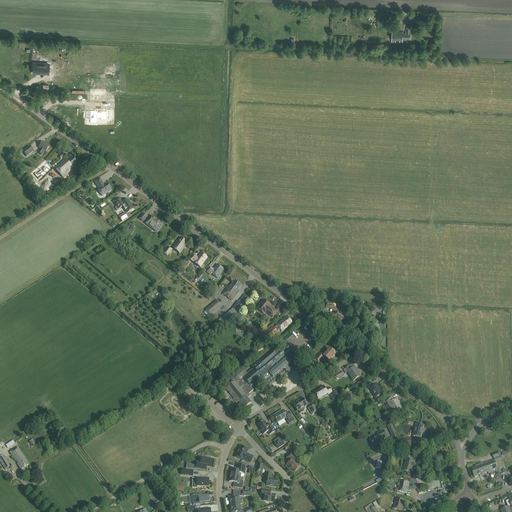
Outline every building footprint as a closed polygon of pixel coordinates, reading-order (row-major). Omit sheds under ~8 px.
[(395,41),(396,39),(400,39),(399,42),(403,42),(403,40),(410,40),(411,32),(411,28),(406,28),(406,33),(403,33),(403,32),(393,31),(392,41),(395,41)] [(49,64),(34,64),(33,73),(48,73),(49,64)] [(94,111),(89,111),(86,111),(86,119),(90,119),(90,122),(96,123),(96,118),(100,118),(100,119),(106,119),(106,111),(104,111),(100,111),(97,111),(97,112),(94,112),(94,111)] [(45,151),(45,152),(49,147),(43,142),(38,148),(40,149),(38,152),(42,155),(45,151)] [(22,151),(26,157),(34,151),(29,146),(22,151)] [(70,171),(69,169),(77,163),(73,158),(67,162),(65,159),(55,168),(63,177),(70,171)] [(39,168),(40,169),(43,173),(52,165),(48,160),(39,168)] [(98,189),(102,196),(111,190),(107,184),(104,185),(100,178),(94,182),(99,189),(98,189)] [(122,207),(127,214),(134,209),(130,204),(130,203),(128,199),(123,202),(120,199),(114,203),(116,206),(115,207),(117,210),(122,207)] [(93,209),(94,211),(95,210),(99,216),(103,213),(99,207),(98,206),(93,209)] [(144,220),(147,222),(146,224),(156,232),(162,224),(151,216),(149,219),(147,217),(143,214),(140,219),(143,222),(144,220)] [(179,253),(187,243),(180,238),(173,248),(179,253)] [(167,256),(172,250),(168,247),(163,253),(167,256)] [(191,260),(200,267),(202,269),(205,266),(202,264),(207,258),(201,253),(197,258),(194,255),(191,260)] [(183,273),(183,270),(184,271),(187,267),(190,263),(188,261),(185,265),(182,269),(181,269),(178,273),(181,275),(190,282),(192,280),(183,273)] [(217,278),(223,270),(217,266),(214,270),(210,267),(207,272),(211,275),(212,274),(217,278)] [(238,291),(237,290),(241,285),(235,281),(231,286),(230,285),(223,294),(232,300),(238,291)] [(245,295),(242,298),(239,301),(241,302),(241,303),(238,301),(235,305),(230,311),(222,317),(226,323),(234,317),(249,298),(245,295)] [(205,310),(210,316),(210,315),(211,316),(222,307),(221,306),(221,305),(217,300),(205,310)] [(277,312),(270,306),(270,305),(264,300),(257,309),(264,314),(266,312),(272,317),(277,312)] [(347,318),(335,307),(335,303),(326,303),(326,307),(332,307),(334,310),(335,311),(332,316),(342,324),(347,318)] [(287,327),(292,323),(286,317),(276,325),(282,332),(287,327)] [(272,327),(263,335),(268,340),(277,333),(272,327)] [(283,339),(287,344),(293,339),(289,334),(283,339)] [(295,358),(284,345),(268,359),(263,358),(259,362),(259,361),(252,367),(254,369),(248,373),(243,378),(250,387),(261,377),(264,381),(265,380),(266,382),(271,377),(272,378),(295,358)] [(323,357),(329,361),(335,354),(328,349),(322,356),(320,354),(315,359),(319,362),(323,357)] [(349,367),(344,370),(343,370),(345,373),(348,372),(353,380),(360,376),(355,367),(351,369),(349,367)] [(334,377),(336,376),(337,379),(343,375),(340,370),(334,373),(332,375),(334,377)] [(249,395),(248,394),(253,390),(250,387),(243,378),(242,376),(238,379),(236,377),(223,388),(225,390),(226,389),(234,398),(233,399),(236,403),(238,401),(240,403),(237,405),(242,410),(251,402),(246,397),(249,395)] [(374,387),(371,383),(366,385),(369,390),(370,389),(376,398),(382,394),(379,389),(380,389),(377,385),(374,387)] [(328,395),(332,393),(329,388),(325,390),(323,386),(319,389),(314,392),(318,399),(327,394),(328,395)] [(297,411),(298,411),(300,413),(304,411),(302,408),(307,406),(303,398),(298,401),(299,401),(293,404),(297,411)] [(402,411),(400,406),(399,406),(398,405),(400,404),(397,400),(394,402),(392,398),(386,402),(390,408),(391,407),(395,415),(402,411)] [(314,405),(308,408),(312,415),(318,411),(314,405)] [(277,423),(285,418),(289,424),(294,421),(291,416),(288,412),(285,414),(283,410),(278,412),(279,413),(273,416),(277,423)] [(268,432),(269,435),(275,431),(271,425),(267,427),(264,421),(257,425),(263,434),(268,432)] [(387,426),(391,435),(396,433),(392,424),(387,426)] [(423,431),(424,431),(425,426),(416,424),(413,436),(421,438),(423,431)] [(379,436),(370,440),(374,447),(380,445),(385,443),(383,439),(387,437),(384,431),(377,434),(379,436)] [(277,448),(284,445),(281,440),(275,444),(277,448)] [(248,450),(240,446),(235,457),(243,461),(243,460),(250,463),(253,457),(246,453),(248,450)] [(10,453),(21,470),(29,464),(18,447),(10,453)] [(498,452),(492,454),(494,460),(502,458),(500,454),(498,454),(498,452)] [(295,472),(300,466),(294,461),(297,458),(291,453),(286,459),(289,461),(286,464),(292,469),(295,472)] [(415,462),(414,461),(410,460),(412,456),(407,454),(405,459),(406,459),(403,471),(412,474),(414,467),(413,466),(415,462)] [(4,455),(0,457),(0,461),(5,470),(11,466),(4,455)] [(197,462),(195,468),(206,470),(206,466),(211,467),(213,459),(209,459),(209,458),(206,457),(206,458),(201,457),(200,463),(197,462)] [(379,474),(386,476),(390,460),(384,458),(379,474)] [(488,474),(498,470),(494,460),(476,466),(477,467),(471,469),(474,477),(479,475),(479,476),(483,475),(483,474),(487,472),(488,474)] [(230,475),(240,477),(240,474),(244,474),(246,467),(238,465),(238,470),(231,469),(230,475)] [(276,488),(278,480),(271,479),(272,474),(265,473),(263,482),(266,483),(266,486),(276,488)] [(240,477),(230,475),(229,482),(234,483),(233,487),(242,489),(243,481),(239,480),(240,477)] [(197,486),(208,486),(209,478),(197,478),(197,479),(192,479),(192,488),(197,488),(197,486)] [(440,479),(432,481),(434,489),(442,487),(440,479)] [(399,485),(398,491),(406,493),(408,487),(409,483),(400,480),(399,484),(399,485)] [(274,502),(275,495),(270,494),(270,490),(262,489),(261,495),(264,496),(263,501),(274,502)] [(201,495),(192,495),(193,505),(199,504),(199,503),(209,502),(208,494),(201,495)] [(230,506),(240,504),(238,496),(228,498),(230,506)] [(404,505),(406,499),(397,496),(396,498),(395,498),(394,502),(395,502),(393,509),(402,511),(404,505)] [(510,511),(509,510),(511,508),(511,498),(508,500),(511,506),(508,507),(501,510),(501,511),(510,511)] [(369,510),(369,509),(372,507),(370,505),(367,507),(364,508),(366,511),(377,511),(376,510),(379,508),(375,502),(373,504),(375,507),(369,510)]
